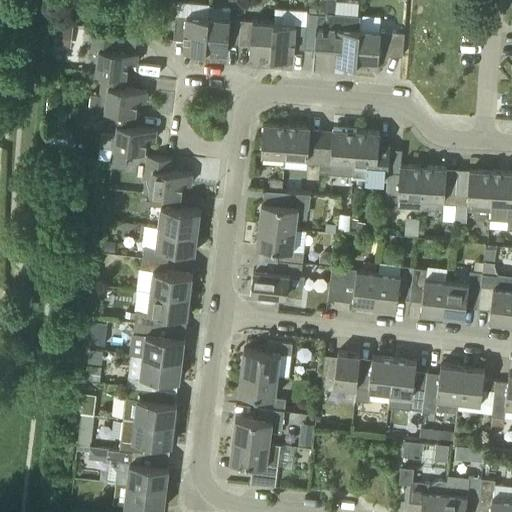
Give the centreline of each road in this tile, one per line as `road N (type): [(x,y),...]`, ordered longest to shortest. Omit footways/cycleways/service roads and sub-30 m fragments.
road 1 (residential): [(488,144),(439,141),(416,113),(393,101),(237,98),(216,313)]
road 2 (residential): [(216,313),(511,343)]
road 3 (residential): [(216,313),(201,469),(206,487),(224,504),(280,511)]
road 4 (unknown): [(238,68),(160,62),(149,123),(166,144),(231,154)]
road 5 (residential): [(488,144),(492,0)]
